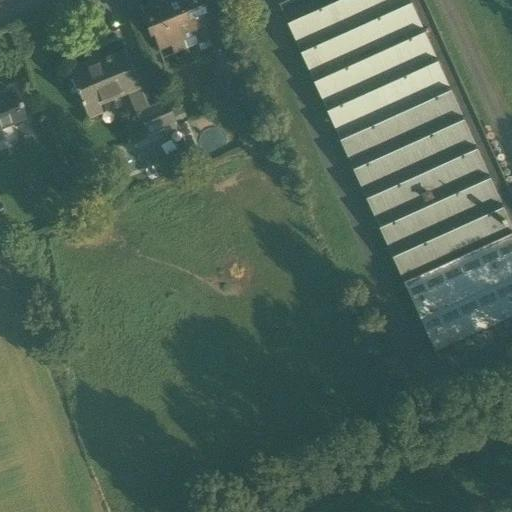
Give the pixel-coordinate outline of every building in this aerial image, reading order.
[(136,0),(125,5),(135,27),(145,22),(139,8),(140,7),(136,0)] [(158,52),(182,42),(164,0),(157,0),(140,7),(139,8),(145,22),(158,52)] [(192,0),(164,0),(182,42),(206,32),(192,0)] [(293,0),(281,6),(437,353),(448,348),(456,345),(511,319),(511,195),(424,0),(293,0)] [(69,73),(87,118),(102,112),(99,104),(129,92),(140,88),(126,54),(90,69),(88,65),(69,73)] [(214,104),(227,105),(230,82),(217,81),(214,104)] [(129,92),(138,114),(148,110),(140,88),(129,92)] [(0,129),(25,119),(15,96),(0,102),(0,129)] [(138,114),(147,137),(176,125),(166,102),(148,110),(138,114)] [(188,122),(176,127),(193,166),(204,161),(188,122)]
